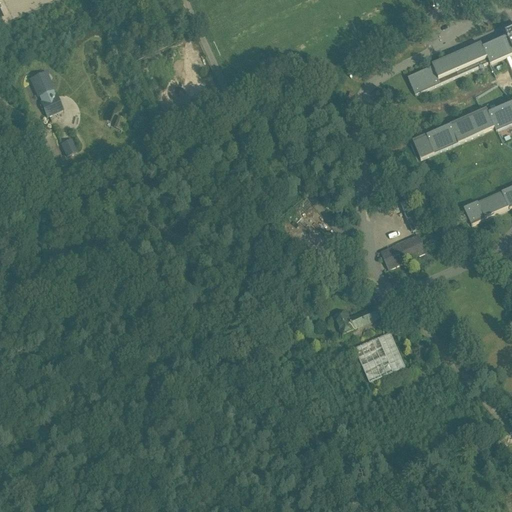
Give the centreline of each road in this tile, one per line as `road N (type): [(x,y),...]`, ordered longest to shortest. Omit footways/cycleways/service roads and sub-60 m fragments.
road 1 (track): [(396,511),(36,198),(0,115)]
road 2 (unclassified): [(509,0),(361,96),(357,133),(371,183),(367,254)]
road 3 (unclassified): [(367,254),(230,96),(185,0)]
road 4 (unknown): [(390,294),(511,433)]
road 5 (unclassified): [(367,254),(393,295),(511,244)]
